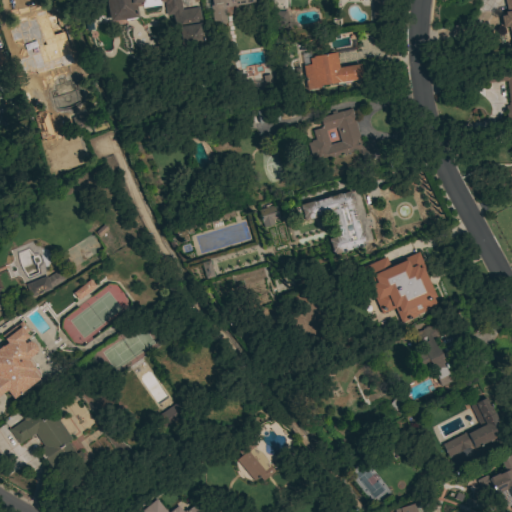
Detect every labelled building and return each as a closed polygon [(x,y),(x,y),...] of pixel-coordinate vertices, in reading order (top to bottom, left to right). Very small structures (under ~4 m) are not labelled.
[(179,0),(181,10),(198,7),(200,23),(199,23),(203,46),(181,49),(177,29),(174,30),(172,15),(165,16),(162,0),(135,0),(137,17),(109,22),(105,0),(179,0)] [(223,25),(218,26),(215,23),(215,21),(212,21),(208,0),(261,0),(262,1),(223,7),(225,21),(223,25)] [(386,0),(386,18),(371,18),(371,0),(386,0)] [(511,0),(511,46),(508,30),(507,30),(506,27),(502,28),(499,16),(504,15),(503,12),(506,11),(503,0),(511,0)] [(16,21),(30,16),(31,16),(43,12),(48,28),(50,27),(54,40),(25,49),(21,35),(10,39),(6,24),(16,21)] [(358,64),(361,80),(336,84),(336,83),(319,85),(319,87),(305,90),(304,79),(302,79),(301,71),(302,71),(301,66),(309,65),(308,58),(311,58),(311,56),(335,52),(337,67),(358,64)] [(511,121),(506,122),(504,106),(508,105),(508,102),(506,81),(487,83),(485,65),(509,62),(510,70),(511,69),(511,121)] [(18,72),(36,66),(42,83),(40,84),(43,95),(27,100),(18,72)] [(271,86),(270,76),(262,76),(263,87),(271,86)] [(276,106),(278,121),(258,124),(257,123),(256,122),(252,123),(250,110),(276,106)] [(363,142),(365,141),(367,140),(370,140),(373,141),(377,156),(361,160),(359,153),(356,154),(355,150),(312,163),(311,160),(309,161),(308,155),(309,154),(306,143),(310,142),(310,141),(314,139),(311,130),(320,128),(319,127),(322,126),(319,118),(331,114),(330,112),(335,110),(336,112),(340,111),(340,112),(351,109),(361,144),(363,142)] [(86,113),(90,126),(75,131),(73,126),(71,127),(69,120),(71,120),(71,117),(86,113)] [(323,216),(320,216),(319,215),(316,216),(303,221),(303,220),(298,221),(294,208),(298,206),(299,206),(298,205),(312,200),(312,202),(326,198),(325,197),(338,192),(339,194),(349,190),(354,204),(351,205),(353,211),(353,210),(355,216),(354,217),(359,231),(361,230),(362,235),(363,235),(365,241),(364,241),(365,244),(360,246),(360,247),(358,248),(358,247),(344,251),(342,252),(341,251),(331,255),(331,253),(327,254),(323,244),(328,242),(326,239),(337,236),(334,227),(333,227),(330,219),(332,219),(329,212),(326,213),(327,213),(323,216)] [(275,205),(279,218),(272,220),(273,224),(263,227),(261,223),(257,210),(275,205)] [(433,297),(431,297),(435,305),(414,315),(414,316),(399,323),(392,308),(380,314),(371,295),(372,295),(369,287),(364,289),(355,270),(384,257),(388,265),(416,252),(424,269),(421,270),(433,297)] [(213,276),(205,279),(200,263),(208,260),(213,276)] [(58,271),(63,280),(49,288),(50,289),(30,297),(24,284),(45,276),(46,278),(58,271)] [(77,300),(72,293),(89,279),(95,286),(77,300)] [(440,318),(447,332),(436,338),(435,337),(430,339),(435,349),(436,349),(441,359),(440,359),(441,360),(440,360),(451,381),(438,388),(428,368),(422,371),(421,369),(420,370),(419,367),(420,367),(419,364),(418,365),(415,360),(416,359),(413,353),(421,348),(413,333),(440,318)] [(31,342),(35,347),(35,352),(26,359),(33,369),(31,371),(38,379),(12,399),(5,390),(0,393),(0,345),(5,342),(0,336),(21,321),(28,331),(25,333),(27,337),(24,339),(26,341),(31,342)] [(23,420),(18,412),(42,396),(70,439),(67,441),(75,454),(79,451),(81,454),(82,453),(85,457),(84,458),(85,460),(72,469),(66,461),(52,471),(38,449),(42,446),(34,434),(18,444),(8,430),(23,420)] [(387,405),(394,397),(405,405),(398,414),(387,405)] [(183,398),(186,403),(159,423),(155,417),(183,398)] [(478,425),(469,406),(484,398),(487,404),(489,403),(490,406),(489,407),(502,433),(499,435),(500,438),(493,441),(492,439),(472,449),(471,445),(447,457),(440,444),(478,425)] [(160,413),(168,428),(183,419),(175,405),(160,413)] [(236,450),(248,441),(253,447),(253,448),(258,450),(262,454),(264,457),(266,460),(266,462),(267,463),(273,471),(261,481),(258,477),(251,482),(234,461),(240,455),(236,450)] [(511,511),(508,503),(503,506),(501,502),(497,504),(491,491),(482,496),(475,480),(497,469),(493,462),(501,458),(500,457),(504,455),(504,457),(510,454),(511,458),(511,511)] [(166,511),(168,511),(177,505),(183,511),(185,510),(185,511),(195,502),(202,511),(141,511),(155,499),(166,511)] [(415,511),(393,511),(393,509),(413,503),(415,511)]
